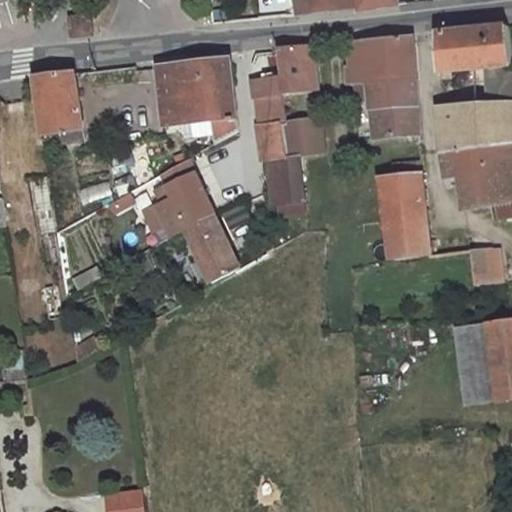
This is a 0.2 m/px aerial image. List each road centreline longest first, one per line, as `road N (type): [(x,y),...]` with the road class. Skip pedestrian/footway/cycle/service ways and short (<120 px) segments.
road 1 (tertiary): [(186,47),(511,5)]
road 2 (tertiary): [(38,59),(186,47)]
